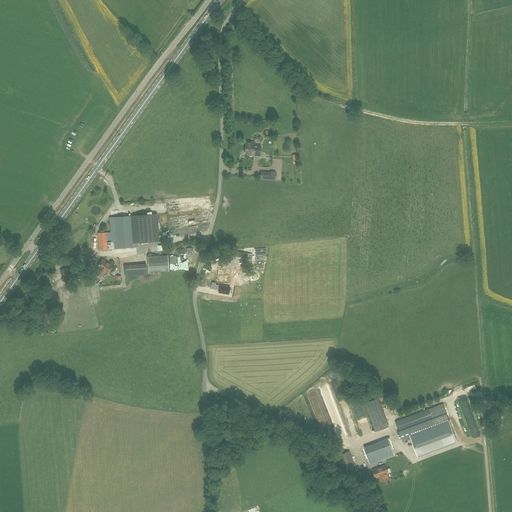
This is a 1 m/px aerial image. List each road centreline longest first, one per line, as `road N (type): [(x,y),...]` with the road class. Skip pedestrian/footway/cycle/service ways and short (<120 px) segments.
road 1 (unclassified): [(208,511),(194,290),(218,196),(221,32),(241,0)]
road 2 (primary): [(0,304),(219,0)]
road 3 (unclassified): [(0,285),(209,0)]
road 4 (track): [(479,130),(396,119),(312,94),(230,15)]
